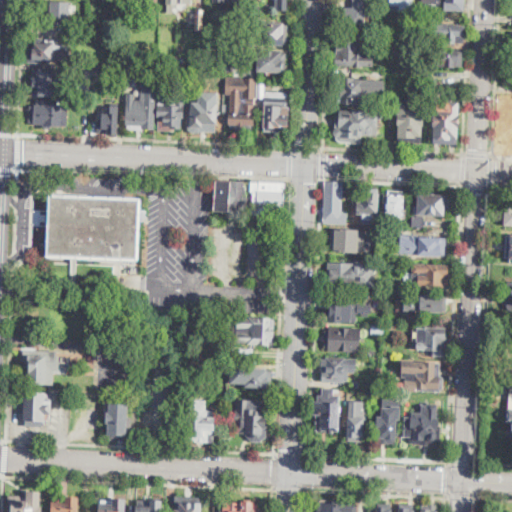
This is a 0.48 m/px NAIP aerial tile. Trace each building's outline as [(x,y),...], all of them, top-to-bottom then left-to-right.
[(191,0),(191,3),(179,3),(179,8),(174,8),(174,13),(169,13),(169,0),(191,0)] [(288,0),(288,10),(276,10),(276,0),(288,0)] [(352,0),(353,5),(345,5),(345,25),(368,25),(368,0),(352,0)] [(413,0),(413,12),(389,12),(389,0),(413,0)] [(465,0),(465,11),(449,10),(450,3),(447,3),(447,0),(465,0)] [(71,2),(70,19),(51,18),(51,1),(71,2)] [(260,5),(260,19),(248,19),(248,5),(260,5)] [(204,10),(204,31),(196,30),(197,10),(204,10)] [(373,11),(372,32),(360,31),(360,10),(373,11)] [(285,21),(284,24),(288,24),(288,42),(284,42),(284,44),(259,43),(259,41),(252,40),(252,27),(259,27),(259,20),(285,21)] [(460,24),(460,25),(465,25),(465,42),(456,42),(456,44),(426,44),(426,31),(431,31),(431,24),(460,24)] [(71,50),(70,62),(42,61),(42,63),(29,62),(30,38),(42,38),(42,44),(69,45),(69,50),(71,50)] [(369,43),(369,47),(371,47),(371,51),(372,51),(371,55),(374,55),(374,65),(362,65),(362,68),(354,68),(354,66),(336,65),(336,54),(341,54),(341,51),(337,51),(337,45),(341,45),(341,40),(361,41),(361,43),(369,43)] [(283,73),(262,72),(262,60),(253,60),(253,50),(283,51),(283,61),(284,61),(283,73)] [(464,51),(463,67),(430,66),(430,50),(464,51)] [(133,65),(132,77),(120,77),(121,65),(133,65)] [(69,70),(67,93),(60,93),(60,95),(57,95),(57,97),(40,96),(40,87),(33,87),(34,77),(38,77),(39,71),(40,71),(40,68),(69,70)] [(255,77),(254,125),(228,124),(228,112),(230,112),(231,95),(226,94),(226,76),(255,77)] [(385,79),(385,97),(366,96),(366,103),(338,104),(338,95),(336,95),(336,85),(337,85),(337,79),(341,79),(341,78),(385,79)] [(264,98),(256,98),(256,84),(264,84),(264,98)] [(157,93),(155,129),(145,128),(145,129),(128,129),(129,125),(127,124),(128,100),(144,101),(145,92),(157,93)] [(291,107),(290,126),(288,126),(288,131),(266,130),(268,92),(288,93),(287,107),(291,107)] [(218,93),(216,131),(202,131),(200,132),(195,132),(190,130),(190,116),(191,116),(192,102),(208,103),(208,93),(218,93)] [(185,97),(185,117),(182,117),(182,129),(175,128),(175,131),(159,131),(159,106),(177,106),(177,97),(185,97)] [(423,101),(422,142),(399,141),(399,125),(398,125),(400,102),(412,103),(412,100),(423,101)] [(459,102),(458,144),(434,143),(435,127),(433,127),(434,116),(435,116),(435,103),(444,104),(444,102),(459,102)] [(69,106),(68,126),(35,124),(36,104),(69,106)] [(119,106),(118,133),(97,132),(98,121),(103,121),(103,106),(119,106)] [(383,112),(383,120),(379,120),(379,135),(361,135),(361,144),(351,143),(351,141),(341,141),(337,137),(337,129),(341,129),(341,110),(383,112)] [(249,198),(248,212),(215,210),(216,181),(245,182),(245,197),(249,198)] [(286,183),(284,216),(252,214),(252,192),(251,192),(251,182),(286,183)] [(349,213),(348,223),(323,222),(325,182),(342,183),(341,213),(349,213)] [(407,209),(406,219),(398,219),(397,223),(387,222),(389,190),(404,191),(403,209),(407,209)] [(380,193),(379,215),(374,214),(374,223),(362,222),(362,214),(358,213),(358,202),(361,202),(361,192),(380,193)] [(145,272),(129,271),(130,260),(45,256),(47,194),(141,198),(139,260),(145,260),(145,272)] [(450,197),(449,210),(445,210),(445,216),(418,215),(418,194),(445,195),(445,197),(450,197)] [(424,227),(412,227),(412,216),(424,216),(424,227)] [(363,230),(362,252),(331,250),(332,230),(337,230),(337,228),(363,230)] [(445,255),(401,253),(402,235),(418,235),(418,238),(446,239),(445,255)] [(376,264),(375,288),(328,286),(329,262),(376,264)] [(449,287),(412,285),(413,264),(449,265),(448,273),(450,273),(449,287)] [(402,282),(402,290),(389,289),(389,281),(402,282)] [(448,297),(447,311),(443,311),(443,312),(404,311),(405,295),(448,297)] [(359,304),(366,305),(366,302),(372,302),(371,313),(369,312),(369,317),(363,317),(363,313),(359,312),(359,314),(356,313),(356,323),(324,321),(324,310),(326,311),(327,298),(353,299),(353,302),(359,302),(359,304)] [(275,320),(274,345),(237,343),(238,332),(249,333),(250,329),(238,328),(239,317),(273,319),(273,320),(275,320)] [(384,326),(383,334),(371,333),(371,325),(384,326)] [(210,327),(210,338),(195,338),(196,326),(210,327)] [(448,337),(447,355),(433,354),(433,349),(414,348),(415,326),(446,328),(446,337),(448,337)] [(362,328),(361,352),(330,352),(330,327),(362,328)] [(60,370),(55,369),(55,384),(31,383),(32,374),(25,374),(26,360),(24,360),(24,354),(24,350),(58,351),(58,355),(61,356),(60,370)] [(353,359),(353,370),(344,370),(344,382),(323,382),(324,359),(353,359)] [(440,375),(444,379),(444,387),(439,391),(418,390),(418,392),(405,392),(405,381),(417,381),(417,378),(423,378),(424,373),(403,372),(403,360),(436,362),(436,363),(441,363),(440,375)] [(270,377),(269,388),(247,386),(247,383),(232,382),(233,365),(248,366),(248,368),(269,369),(268,377),(270,377)] [(51,390),(50,413),(43,412),(43,425),(25,424),(25,419),(23,419),(24,390),(51,390)] [(338,397),(336,433),(318,432),(318,414),(314,414),(315,402),(321,402),(322,396),(338,397)] [(215,411),(213,442),(189,441),(191,400),(206,401),(206,411),(215,411)] [(268,437),(263,442),(253,441),(246,433),(237,432),(238,400),(264,401),(263,406),(265,406),(264,415),(266,416),(266,426),(269,426),(268,437)] [(364,437),(347,436),(349,401),(366,401),(364,437)] [(128,404),(128,416),(131,416),(131,429),(126,429),(126,440),(109,440),(109,423),(106,423),(106,412),(109,412),(109,403),(128,404)] [(437,421),(438,421),(438,426),(442,426),(441,439),(436,444),(432,444),(432,445),(421,445),(421,443),(411,443),(411,437),(405,437),(406,418),(411,418),(411,412),(422,413),(423,405),(438,406),(437,421)] [(401,407),(400,419),(397,419),(396,444),(381,443),(381,438),(379,438),(379,429),(376,428),(377,416),(382,416),(382,406),(401,407)] [(41,491),(41,507),(43,507),(43,511),(8,511),(9,495),(28,496),(28,491),(41,491)] [(79,496),(78,511),(51,511),(52,501),(66,502),(67,496),(79,496)] [(203,497),(202,511),(175,511),(176,496),(185,496),(185,497),(203,497)] [(124,511),(101,511),(102,499),(125,501),(124,511)] [(162,511),(138,511),(139,499),(163,501),(162,511)] [(260,503),(259,511),(217,511),(224,511),(224,502),(260,503)] [(357,504),(356,511),(317,511),(317,510),(319,510),(320,503),(357,504)]
